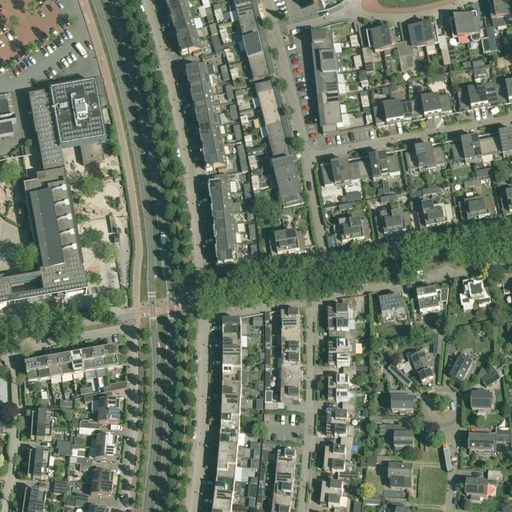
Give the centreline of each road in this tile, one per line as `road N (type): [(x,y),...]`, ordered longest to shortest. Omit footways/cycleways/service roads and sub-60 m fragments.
road 1 (tertiary): [(158,511),(170,280),(152,162),(109,0)]
road 2 (tertiary): [(95,0),(131,124),(150,239),(156,366),(145,511)]
road 3 (residential): [(11,350),(131,332),(124,511)]
road 4 (residential): [(192,511),(202,321),(308,302)]
road 5 (residential): [(200,287),(185,161),(144,0)]
road 6 (residential): [(511,119),(306,157)]
road 7 (residential): [(511,265),(308,302)]
road 8 (residential): [(327,264),(511,231)]
road 9 (residential): [(7,496),(16,410),(11,350)]
road 10 (residential): [(200,287),(327,264)]
road 11 (residential): [(306,157),(275,32)]
road 12 (residential): [(308,430),(308,302)]
road 13 (residential): [(350,11),(414,17),(468,0)]
